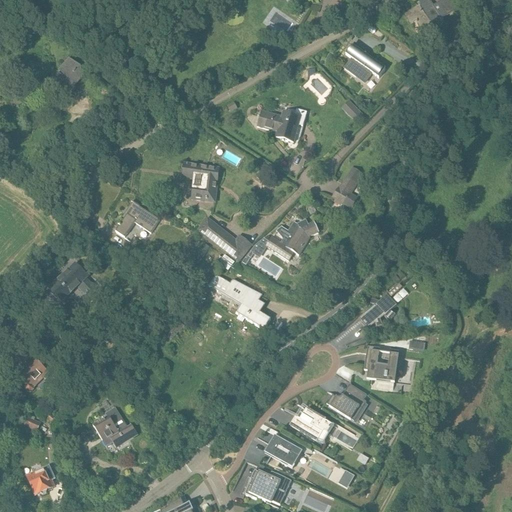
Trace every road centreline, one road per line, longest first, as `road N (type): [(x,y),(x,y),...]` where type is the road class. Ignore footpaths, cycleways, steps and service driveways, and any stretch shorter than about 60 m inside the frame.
road 1 (residential): [(199,459),(252,381),(360,295),(382,258),(395,187),(422,126),(502,24)]
road 2 (residential): [(392,0),(100,159)]
road 3 (residential): [(502,24),(480,20),(462,29),(325,170)]
road 4 (track): [(380,511),(472,337)]
road 5 (residential): [(284,394),(318,348),(333,353),(331,373),(295,389)]
